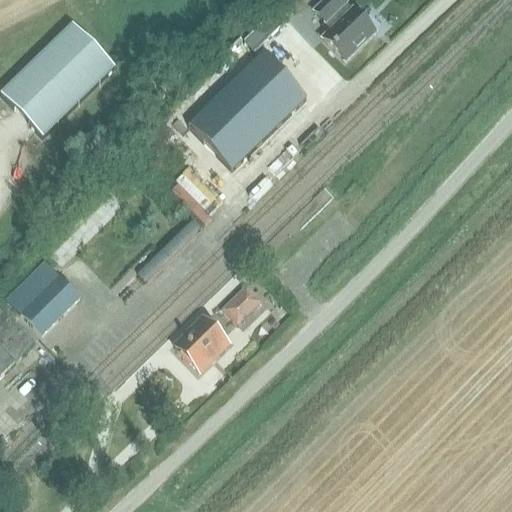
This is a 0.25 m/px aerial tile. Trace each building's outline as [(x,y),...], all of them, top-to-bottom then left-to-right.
[(352,14),(345,7),(346,7),(339,0),(329,0),(313,16),(325,27),(325,26),(332,33),(322,43),(344,66),(375,36),(352,14)] [(285,9),(276,18),(282,24),(291,15),(285,9)] [(272,18),(243,46),(253,56),(282,28),(272,18)] [(1,99),(43,142),(114,72),(73,29),(1,99)] [(263,57),(188,130),(231,175),(307,102),(263,57)] [(276,156),(261,175),(270,182),(285,163),(276,156)] [(128,225),(130,224),(133,233),(150,227),(141,200),(122,206),(128,225)] [(80,302),(44,266),(7,303),(42,340),(80,302)] [(237,328),(259,306),(246,293),(224,315),(237,328)] [(0,381),(36,346),(0,310),(0,381)] [(204,323),(174,352),(198,376),(228,347),(204,323)] [(26,359),(11,378),(22,387),(37,368),(26,359)] [(0,465),(1,467),(11,455),(0,446),(0,465)]
